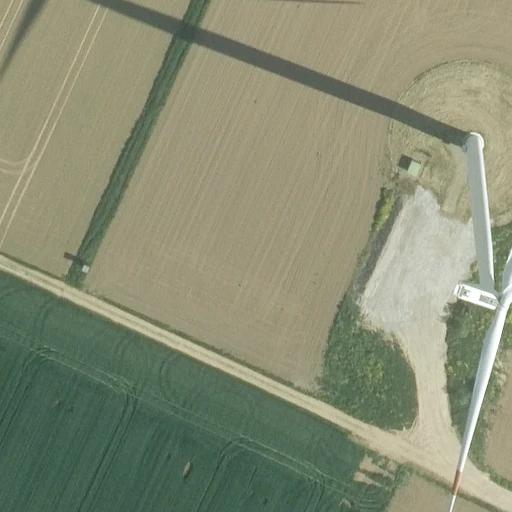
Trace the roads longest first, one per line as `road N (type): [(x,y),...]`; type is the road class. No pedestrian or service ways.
road 1 (track): [(0,261),(511,497)]
road 2 (track): [(424,456),(423,258)]
